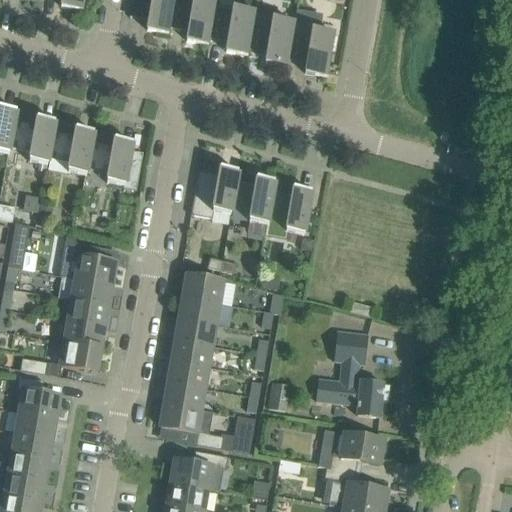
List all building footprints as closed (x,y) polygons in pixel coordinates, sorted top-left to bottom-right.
[(62,0),(61,8),(83,12),(84,0),(62,0)] [(174,0),(132,0),(129,19),(132,19),(148,22),(147,32),(168,35),(174,0)] [(174,0),(168,35),(169,35),(170,30),(171,30),(188,33),(186,43),(208,46),(215,3),(198,0),(174,0)] [(208,46),(209,40),(211,41),(227,43),(226,53),(247,57),(255,14),(215,7),(216,3),(215,3),(208,46)] [(295,25),(288,62),(290,62),(306,65),(305,75),(327,79),(327,75),(334,35),(320,33),(318,33),(320,22),(316,16),(297,13),(295,25)] [(255,14),(247,57),(248,57),(249,51),(250,51),(267,54),(265,64),(287,68),(294,24),(254,18),(255,14)] [(0,154),(8,156),(10,150),(15,122),(16,112),(15,112),(0,109),(0,154)] [(15,122),(10,150),(31,153),(29,163),(38,165),(36,177),(45,178),(47,166),(47,167),(48,160),(53,133),(55,123),(53,122),(38,120),(37,119),(37,121),(36,126),(15,122)] [(53,133),(48,160),(70,164),(68,174),(85,177),(86,177),(87,171),(92,143),(94,133),(93,133),(92,133),(77,130),(76,130),(76,132),(75,137),(53,133)] [(92,143),(87,171),(108,175),(107,184),(124,188),(124,190),(136,192),(141,166),(143,155),(131,153),(133,144),(131,144),(116,141),(115,141),(114,142),(113,147),(92,143)] [(198,173),(191,217),(212,221),(214,214),(230,217),(232,210),(236,183),(238,173),(236,173),(221,170),(220,170),(220,171),(219,176),(198,173)] [(236,183),(232,210),(251,214),(249,224),(247,235),(264,238),(265,236),(272,193),(273,193),(275,183),(274,183),(273,183),(258,180),(257,180),(256,181),(256,186),(236,183)] [(272,193),(265,236),(286,240),(288,234),(304,237),(311,193),(310,193),(294,190),(293,190),(293,191),(292,196),(273,193),(272,193)] [(0,205),(0,220),(12,224),(15,208),(0,205)] [(40,207),(38,223),(50,225),(53,209),(40,207)] [(15,225),(11,246),(24,248),(28,228),(15,225)] [(66,239),(59,279),(62,279),(75,281),(112,288),(116,265),(98,262),(100,250),(75,245),(75,242),(66,239)] [(302,243),(301,250),(312,252),(314,240),(307,239),(302,243)] [(210,260),(207,270),(220,273),(222,263),(211,260),(210,260)] [(222,263),(220,273),(232,276),(235,266),(222,263)] [(16,271),(7,269),(5,284),(14,286),(16,271)] [(186,277),(182,300),(219,307),(223,283),(186,277)] [(112,288),(75,281),(62,279),(58,300),(71,302),(108,309),(112,288)] [(4,291),(0,311),(9,313),(13,292),(4,291)] [(273,296),(271,311),(270,315),(273,316),(279,317),(280,313),(282,298),(273,296)] [(216,328),(219,307),(182,300),(179,321),(216,328)] [(104,330),(108,309),(71,302),(68,324),(104,330)] [(372,320),(375,310),(359,306),(352,304),(349,314),(372,320)] [(9,313),(0,311),(0,327),(6,328),(9,313)] [(262,329),(271,331),(273,316),(270,315),(264,314),(262,329)] [(179,321),(175,342),(212,349),(216,328),(179,321)] [(104,330),(68,324),(64,345),(101,351),(104,330)] [(318,382),(316,403),(357,408),(356,410),(358,411),(357,418),(365,418),(379,420),(381,402),(388,403),(390,387),(382,387),(383,385),(356,382),(358,366),(364,367),(368,338),(337,334),(334,364),(342,365),(340,384),(318,382)] [(208,370),(212,349),(175,342),(171,364),(208,370)] [(266,358),(268,343),(259,342),(257,357),(266,358)] [(97,374),(101,351),(64,345),(60,367),(22,360),(20,373),(45,377),(58,379),(58,380),(59,380),(61,368),(97,374)] [(266,358),(257,357),(254,371),(263,373),(266,358)] [(171,364),(168,385),(205,391),(208,370),(171,364)] [(23,393),(19,413),(56,420),(60,398),(42,395),(44,383),(19,379),(16,392),(23,393)] [(258,401),(261,386),(252,384),(249,399),(258,401)] [(168,385),(164,406),(201,412),(205,391),(168,385)] [(273,385),(271,410),(289,412),(292,387),(273,385)] [(258,401),(249,399),(247,414),(256,415),(258,401)] [(198,436),(196,447),(221,452),(223,439),(207,436),(211,414),(201,412),(164,406),(160,429),(182,433),(198,436)] [(54,433),(56,420),(19,413),(16,433),(15,436),(52,442),(54,433)] [(318,469),(326,470),(355,475),(357,463),(379,467),(384,443),(329,433),(325,456),(321,455),(318,469)] [(48,464),(52,442),(15,436),(12,457),(48,464)] [(174,462),(170,485),(207,491),(220,493),(223,472),(225,472),(228,459),(195,453),(193,465),(174,462)] [(0,476),(8,478),(45,485),(48,464),(12,457),(0,454),(0,476)] [(353,487),(355,475),(326,470),(324,483),(323,484),(332,485),(329,507),(343,510),(356,511),(383,511),(387,493),(353,487)] [(41,506),(45,485),(8,478),(4,499),(41,506)] [(203,511),(207,491),(170,485),(167,506),(200,511),(203,511)] [(0,498),(0,511),(39,511),(41,506),(4,499),(0,498)]
